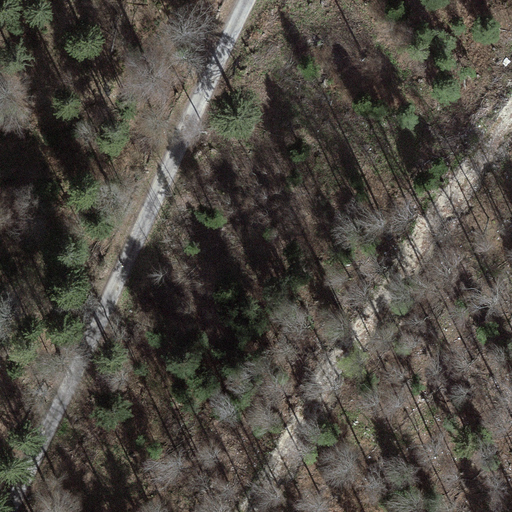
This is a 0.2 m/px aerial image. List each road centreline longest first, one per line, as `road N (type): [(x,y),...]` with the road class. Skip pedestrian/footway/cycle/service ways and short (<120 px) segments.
road 1 (track): [(8,511),(247,0)]
road 2 (track): [(248,511),(511,110)]
